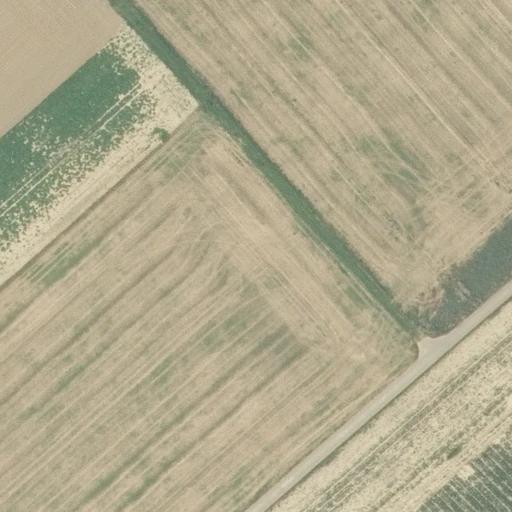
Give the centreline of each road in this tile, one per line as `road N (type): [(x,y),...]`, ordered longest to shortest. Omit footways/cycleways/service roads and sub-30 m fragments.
road 1 (track): [(429,357),(112,0)]
road 2 (track): [(251,511),(511,287)]
